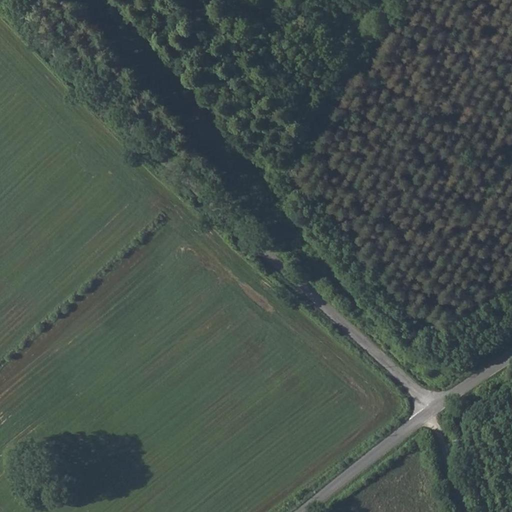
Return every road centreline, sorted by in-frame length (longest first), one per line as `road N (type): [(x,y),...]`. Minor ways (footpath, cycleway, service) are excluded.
road 1 (unclassified): [(1,0),(443,409)]
road 2 (unclassified): [(300,511),(443,409)]
